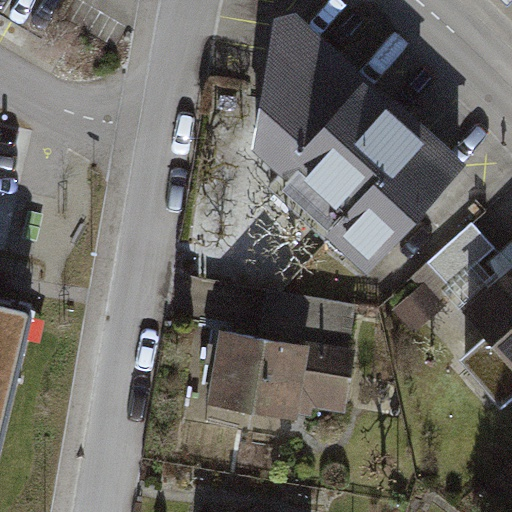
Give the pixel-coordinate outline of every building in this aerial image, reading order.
[(379,90),(297,14),(279,18),(258,141),(288,169),(270,186),(366,273),(462,166),(379,90)] [(452,282),(495,244),(474,221),(431,259),(452,282)] [(500,268),(463,300),(488,329),(461,352),(502,401),(511,392),(511,236),(490,256),(500,268)] [(264,329),(226,323),(214,403),(297,416),(299,399),(344,406),(348,380),(342,377),(354,301),(271,288),(264,329)] [(0,456),(35,311),(0,302),(0,456)]
